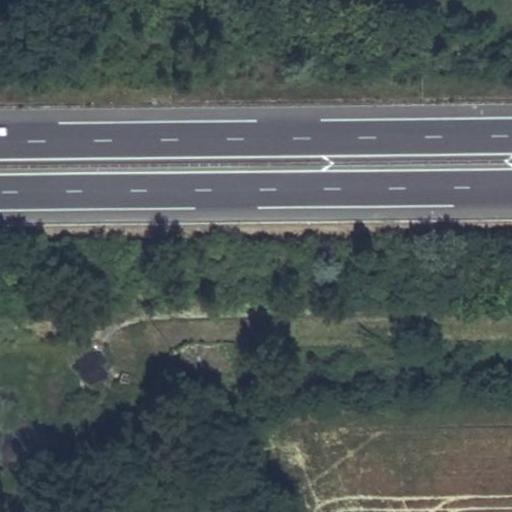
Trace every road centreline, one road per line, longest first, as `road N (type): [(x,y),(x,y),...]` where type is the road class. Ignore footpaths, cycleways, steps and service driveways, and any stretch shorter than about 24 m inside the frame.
road 1 (motorway): [(0,193),(511,183)]
road 2 (motorway): [(511,129),(0,138)]
road 3 (track): [(111,335),(139,315),(511,304)]
